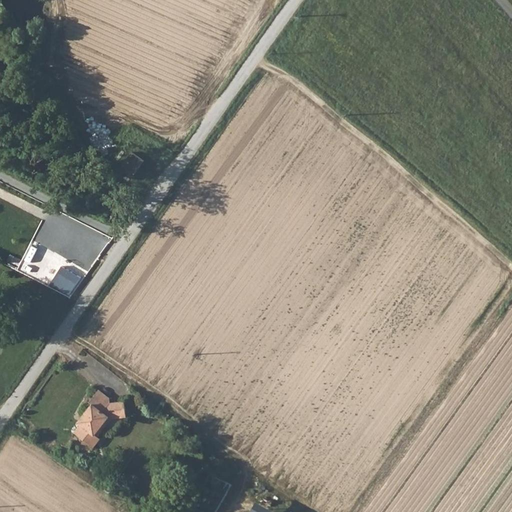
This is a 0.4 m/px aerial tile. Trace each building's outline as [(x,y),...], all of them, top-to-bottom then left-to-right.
[(148,160),(136,151),(128,163),(140,171),(148,160)] [(64,266),(53,284),(72,295),(83,277),(64,266)] [(110,403),(110,398),(99,390),(90,402),(93,404),(78,422),(81,424),(75,432),(94,447),(100,439),(98,436),(112,418),(127,417),(125,402),(110,403)] [(95,467),(89,475),(99,483),(105,475),(95,467)] [(215,511),(231,485),(208,472),(185,511),(215,511)] [(270,511),(255,503),(249,511),(270,511)]
